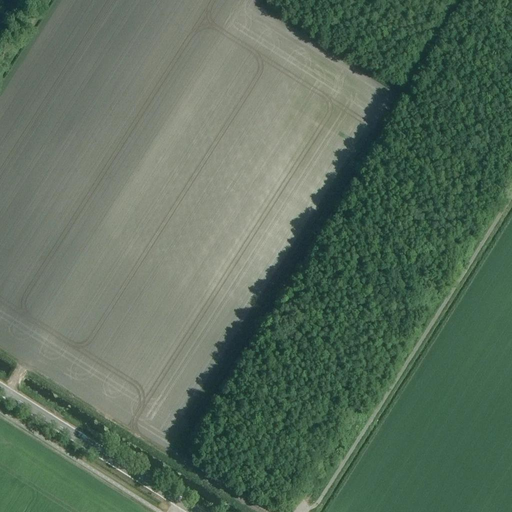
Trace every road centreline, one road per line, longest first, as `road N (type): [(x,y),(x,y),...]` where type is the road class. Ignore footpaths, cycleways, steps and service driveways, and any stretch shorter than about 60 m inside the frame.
road 1 (unknown): [(467,0),(174,456)]
road 2 (track): [(305,509),(511,185)]
road 3 (tertiary): [(0,388),(194,511)]
